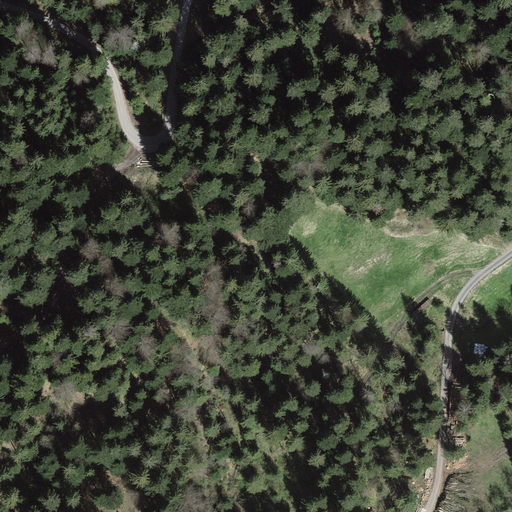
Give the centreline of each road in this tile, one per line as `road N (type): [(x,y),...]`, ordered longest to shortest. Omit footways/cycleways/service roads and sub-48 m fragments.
road 1 (track): [(187,0),(167,129),(149,144),(129,133),(98,52),(0,3)]
road 2 (track): [(511,250),(476,277),(452,311),(445,454),(425,511)]
